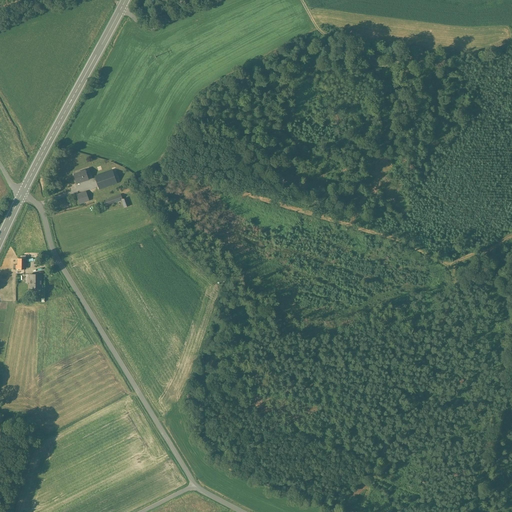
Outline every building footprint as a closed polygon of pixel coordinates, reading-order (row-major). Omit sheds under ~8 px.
[(112,170),(95,176),(99,189),(117,183),(112,170)] [(80,172),(74,175),(77,183),(88,179),(86,171),(83,171),(83,172),(80,173),(80,172)] [(85,192),(77,195),(80,203),(88,200),(85,192)] [(121,195),(103,201),(105,206),(122,200),(122,199),(121,195)] [(41,281),(30,281),(30,289),(41,289),(41,281)]
